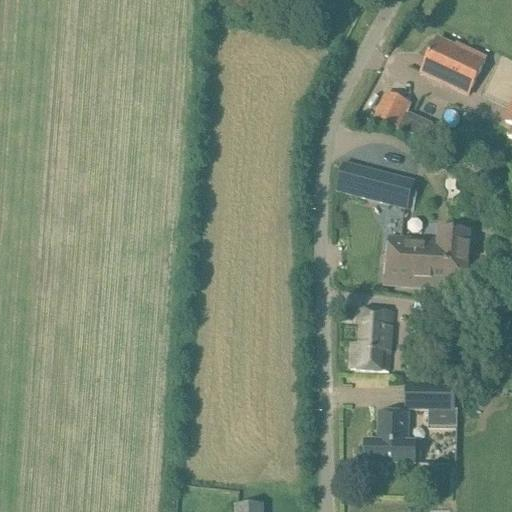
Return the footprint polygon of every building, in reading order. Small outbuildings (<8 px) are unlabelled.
[(437,41),(422,74),(440,83),(471,97),(487,61),(483,59),(465,51),(464,53),(437,41)] [(385,94),(373,118),(397,130),(426,140),(433,126),(405,113),(409,106),(385,94)] [(511,104),(503,123),(511,126),(511,104)] [(344,166),(336,193),(407,213),(415,186),(344,166)] [(391,239),(384,286),(466,291),(470,237),(457,236),(439,234),(438,246),(401,241),(391,239)] [(442,311),(440,325),(466,330),(468,315),(442,311)] [(394,314),(363,312),(361,346),(352,345),(351,371),(392,372),(394,314)] [(456,386),(406,384),(405,412),(429,413),(428,428),(457,429),(457,412),(455,412),(456,386)] [(408,416),(379,415),(378,444),(366,443),(365,466),(414,467),(415,445),(407,445),(408,416)]
